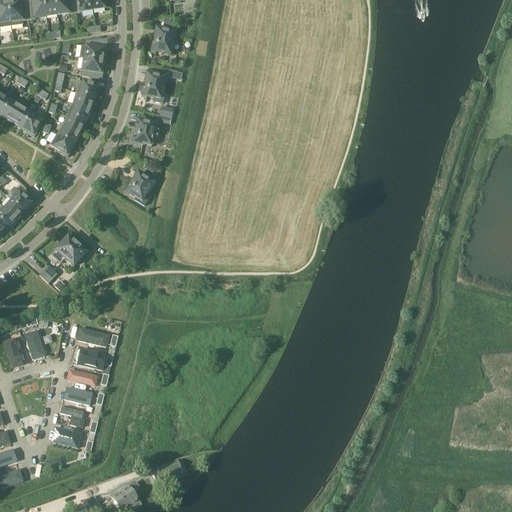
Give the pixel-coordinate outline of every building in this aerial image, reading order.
[(35,19),(46,18),(43,0),(38,0),(32,1),(33,7),(26,7),(29,22),(35,21),(35,19)] [(43,0),(46,18),(57,16),(55,0),(43,0)] [(69,16),(75,15),(73,1),(67,2),(67,0),(55,0),(57,16),(69,15),(69,16)] [(82,13),(93,11),(91,0),(79,0),(73,1),(75,15),(82,14),(82,13)] [(91,0),(93,11),(105,9),(103,0),(91,0)] [(11,23),(11,27),(23,26),(23,22),(29,22),(26,7),(21,8),(20,3),(8,4),(11,23)] [(0,29),(11,27),(11,23),(8,4),(0,5),(0,29)] [(170,28),(171,19),(165,19),(163,27),(170,28)] [(89,35),(101,34),(100,27),(88,29),(89,35)] [(170,55),(174,34),(157,30),(152,52),(170,55)] [(80,59),(103,62),(105,51),(99,50),(100,41),(86,43),(85,48),(82,47),(81,59),(80,59)] [(81,71),(80,78),(95,80),(96,73),(101,74),(103,62),(80,59),(81,59),(79,58),(77,66),(83,67),(83,71),(81,71)] [(56,84),(55,88),(62,89),(64,76),(58,75),(56,84)] [(161,100),(165,78),(147,75),(143,96),(161,100)] [(79,82),(76,94),(94,100),(98,88),(79,82)] [(2,94),(0,97),(0,115),(2,117),(11,104),(13,100),(2,94)] [(94,100),(76,94),(72,106),(75,107),(76,107),(91,111),(94,100)] [(11,104),(2,117),(13,123),(21,110),(20,109),(11,104)] [(21,110),(13,123),(23,129),(31,116),(34,113),(22,106),(20,109),(21,110)] [(71,117),(85,123),(91,111),(76,107),(75,107),(72,106),(68,115),(71,116),(71,117)] [(71,117),(71,116),(68,115),(63,125),(80,135),(85,123),(71,117)] [(31,116),(23,129),(27,132),(26,134),(34,138),(39,131),(37,130),(42,123),(31,116)] [(151,147),(155,125),(138,121),(133,143),(151,147)] [(60,137),(73,146),(80,135),(63,125),(57,135),(60,137)] [(71,150),(73,146),(60,137),(57,135),(50,146),(61,153),(60,154),(67,159),(72,151),(71,150)] [(143,169),(148,172),(152,165),(147,162),(143,169)] [(145,198),(154,184),(138,174),(127,193),(136,199),(135,201),(144,207),(148,201),(145,198)] [(6,197),(12,202),(23,213),(27,209),(29,210),(34,204),(27,198),(26,200),(14,189),(7,197),(6,197)] [(12,202),(5,210),(16,221),(23,213),(12,202)] [(0,219),(8,229),(16,221),(5,210),(0,206),(0,219)] [(61,264),(65,260),(65,259),(77,246),(75,243),(76,242),(69,235),(64,240),(65,241),(56,251),(56,252),(52,257),(61,264)] [(65,259),(65,260),(74,267),(83,257),(84,258),(89,253),(81,246),(80,248),(77,246),(65,259)] [(44,272),(53,280),(57,276),(48,267),(44,272)] [(53,280),(44,272),(39,277),(48,285),(53,280)] [(36,320),(26,323),(28,329),(38,325),(36,320)] [(26,323),(17,326),(19,332),(28,329),(26,323)] [(17,326),(9,329),(11,335),(19,332),(17,326)] [(9,329),(0,331),(0,337),(0,338),(11,335),(9,329)] [(26,333),(36,363),(48,359),(38,330),(34,331),(26,333)] [(107,351),(109,342),(110,336),(80,331),(77,345),(101,350),(107,351)] [(4,340),(13,370),(24,367),(16,336),(9,338),(4,340)] [(110,347),(116,348),(118,338),(112,336),(110,347)] [(102,374),(103,367),(106,357),(105,358),(79,352),(76,369),(102,374)] [(105,366),(111,368),(114,357),(108,356),(105,366)] [(67,383),(96,389),(99,378),(93,376),(70,371),(67,383)] [(101,386),(106,387),(109,376),(103,375),(101,386)] [(66,390),(64,403),(89,408),(92,396),(66,390)] [(96,405),(102,407),(104,396),(99,394),(96,405)] [(61,415),(58,425),(77,429),(79,419),(61,415)] [(95,435),(98,424),(92,423),(89,433),(95,435)] [(56,429),(52,447),(79,454),(82,444),(84,435),(56,429)] [(0,436),(0,447),(12,444),(8,433),(0,436)] [(91,454),(93,443),(87,442),(85,453),(91,454)] [(0,469),(18,463),(14,453),(0,457),(0,469)] [(159,482),(182,474),(177,461),(155,469),(159,482)] [(0,478),(0,485),(1,488),(2,492),(26,484),(21,472),(3,477),(0,478)] [(120,511),(124,511),(139,502),(129,487),(112,498),(114,501),(114,504),(117,510),(120,510),(120,511)]
